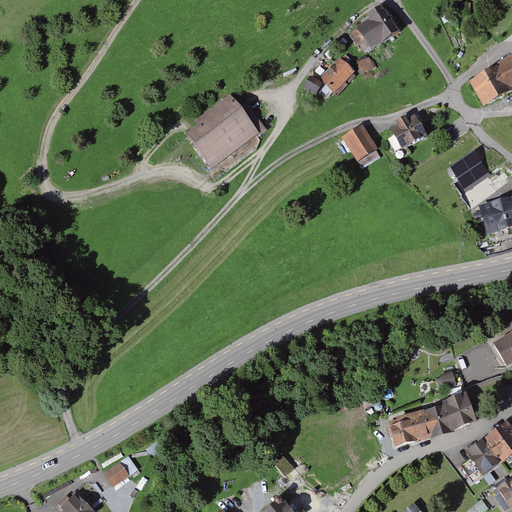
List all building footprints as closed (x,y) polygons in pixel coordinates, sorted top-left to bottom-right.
[(461,4),(459,17),(471,18),(472,5),(461,4)] [(372,57),(403,37),(385,9),(361,24),(364,29),(357,34),(372,57)] [(511,56),(496,66),(498,70),(470,85),(484,110),(511,95),(511,56)] [(361,66),(367,78),(380,72),(374,61),(371,63),(369,60),(361,64),(362,66),(361,66)] [(323,83),(338,97),(358,77),(355,73),(357,71),(353,67),(351,69),(344,62),(323,83)] [(318,101),(326,89),(314,81),(306,92),(318,101)] [(218,176),(271,135),(251,109),(246,112),(235,99),(199,127),(202,131),(191,140),(218,176)] [(402,157),(428,142),(416,120),(407,124),(405,121),(394,127),(396,132),(390,135),(402,157)] [(377,155),(380,154),(363,128),(341,141),(358,168),(360,166),(363,170),(380,160),(377,155)] [(475,150),(450,167),(466,193),(492,176),(475,150)] [(511,200),(479,209),(489,247),(511,239),(511,200)] [(511,340),(495,351),(509,374),(511,371),(511,340)] [(381,377),(383,383),(398,378),(396,372),(381,377)] [(449,391),(461,387),(457,375),(445,379),(449,391)] [(434,414),(442,440),(480,427),(469,396),(443,404),(445,410),(434,414)] [(400,453),(442,440),(434,414),(423,418),(422,415),(395,424),(396,429),(392,430),(393,432),(389,434),(394,449),(398,448),(400,453)] [(511,429),(509,425),(487,441),(505,465),(511,459),(511,429)] [(317,511),(371,455),(350,435),(296,492),(317,511)] [(505,465),(487,441),(467,456),(481,474),(483,472),(488,478),(505,465)] [(286,478),(295,470),(285,458),(276,465),(286,478)] [(129,478),(120,464),(103,476),(113,489),(129,478)] [(510,511),(511,511),(511,479),(496,490),(510,511)] [(292,511),(281,498),(263,511),(292,511)] [(74,499),(61,511),(91,511),(84,505),(82,507),(74,499)] [(491,511),(483,501),(467,511),(491,511)]
